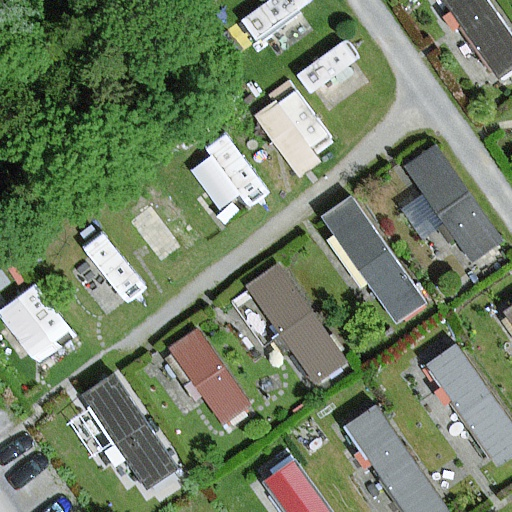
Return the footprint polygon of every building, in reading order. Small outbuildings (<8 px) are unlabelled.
[(256,0),(249,5),(271,41),(325,8),(320,0),(256,0)] [(511,40),(486,0),(394,0),(393,1),(473,126),(511,101),(511,40)] [(511,0),(498,0),(511,21),(511,0)] [(323,97),(373,79),(357,34),(306,52),(323,97)] [(261,103),(300,159),(342,131),(303,75),(261,103)] [(511,109),(481,129),(511,177),(511,109)] [(511,243),(435,126),(359,176),(448,311),(511,268),(511,243)] [(352,177),(276,227),(365,362),(441,312),(352,177)] [(121,225),(74,249),(103,305),(150,281),(121,225)] [(269,230),(193,280),(282,415),(358,365),(269,230)] [(511,277),(453,316),(511,406),(511,277)] [(184,285),(108,335),(197,470),(273,420),(184,285)] [(51,364),(91,332),(55,287),(16,318),(51,364)] [(511,414),(448,318),(372,367),(461,502),(511,468),(511,414)] [(94,341),(18,391),(97,511),(127,511),(183,476),(94,341)] [(363,373),(287,422),(346,511),(445,511),(452,508),(363,373)] [(332,511),(276,425),(200,475),(224,511),(332,511)] [(206,511),(189,484),(146,511),(206,511)]
